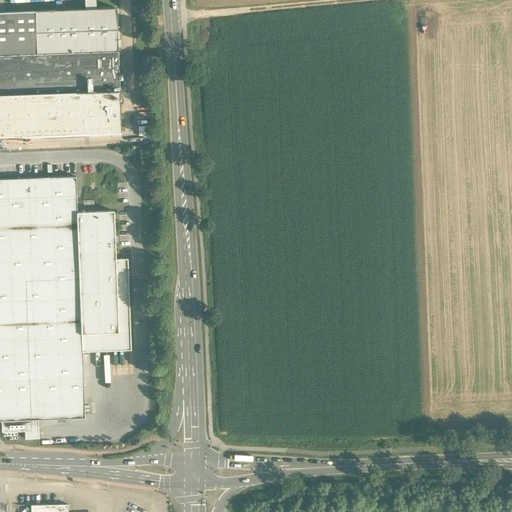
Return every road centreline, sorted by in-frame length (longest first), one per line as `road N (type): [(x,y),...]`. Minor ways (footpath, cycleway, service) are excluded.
road 1 (secondary): [(175,74),(189,392)]
road 2 (secondary): [(378,465),(194,462)]
road 3 (track): [(170,17),(350,0)]
road 4 (secondary): [(18,464),(195,485)]
road 5 (secondary): [(378,465),(508,459)]
road 6 (secondary): [(252,482),(378,465)]
